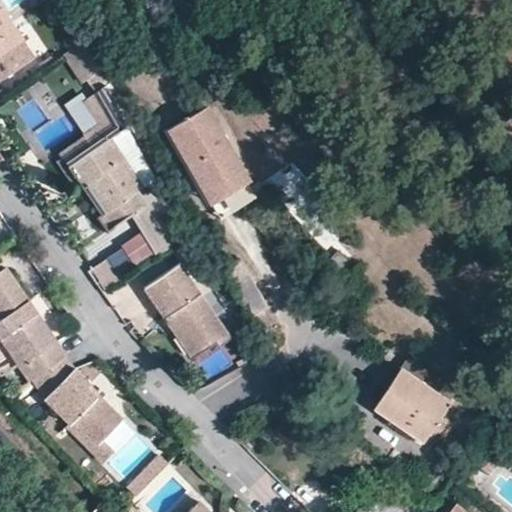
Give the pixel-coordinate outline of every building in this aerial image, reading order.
[(0,81),(31,60),(0,13),(0,81)] [(103,86),(96,75),(87,82),(94,92),(103,86)] [(84,134),(94,150),(128,127),(108,85),(83,102),(98,125),(84,134)] [(248,175),(203,100),(162,124),(207,199),(248,175)] [(128,127),(94,150),(66,168),(81,191),(85,187),(91,183),(97,192),(92,196),(103,211),(96,217),(106,232),(133,214),(157,256),(184,238),(170,219),(160,196),(128,127)] [(85,187),(92,196),(97,192),(91,183),(85,187)] [(265,303),(237,255),(219,265),(247,314),(265,303)] [(88,267),(98,283),(104,292),(119,282),(102,257),(88,267)] [(214,317),(178,263),(141,288),(163,319),(171,314),(176,322),(168,328),(190,360),(216,343),(203,324),(214,317)] [(58,343),(8,267),(0,272),(0,299),(10,314),(5,318),(0,321),(0,335),(31,381),(53,366),(43,354),(58,343)] [(10,314),(0,299),(0,310),(5,318),(10,314)] [(176,322),(171,314),(163,319),(168,328),(176,322)] [(247,325),(257,337),(268,327),(257,315),(247,325)] [(229,339),(214,317),(203,324),(216,343),(218,347),(229,339)] [(67,358),(58,343),(43,354),(53,366),(63,360),(67,358)] [(401,368),(449,401),(458,386),(411,354),(401,368)] [(71,373),(63,360),(53,366),(31,381),(45,402),(69,427),(73,424),(97,449),(103,443),(123,423),(98,400),(97,401),(83,387),(87,384),(75,372),(71,373)] [(422,440),(449,401),(401,368),(374,406),(422,440)] [(97,401),(98,400),(101,398),(87,384),(83,387),(97,401)] [(135,435),(123,423),(103,443),(115,455),(135,435)] [(92,454),(97,449),(73,424),(69,427),(66,430),(92,454)] [(115,455),(103,443),(97,449),(92,454),(103,467),(115,455)] [(135,496),(167,464),(158,455),(126,487),(135,496)] [(371,511),(379,508),(368,487),(347,499),(354,511),(371,511)] [(138,511),(129,502),(118,511),(138,511)] [(207,511),(196,502),(186,511),(207,511)]
